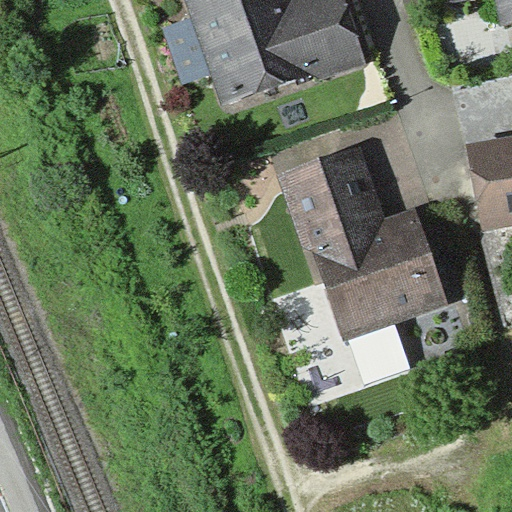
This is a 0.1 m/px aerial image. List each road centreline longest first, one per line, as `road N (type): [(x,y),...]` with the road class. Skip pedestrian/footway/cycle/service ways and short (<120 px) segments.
road 1 (track): [(116,0),(295,511)]
road 2 (track): [(286,485),(479,431)]
